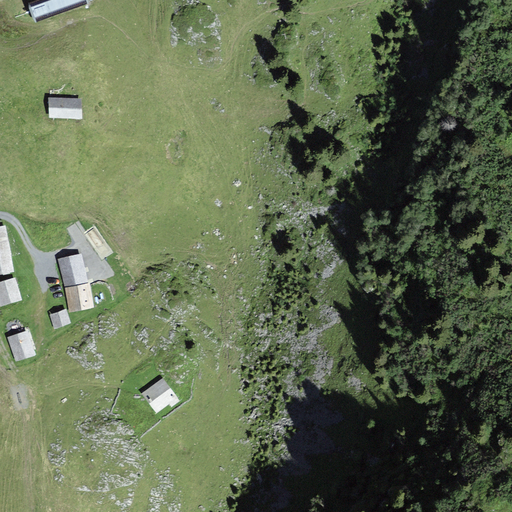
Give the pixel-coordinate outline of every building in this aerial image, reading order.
[(87,4),(85,0),(48,0),(30,7),(35,23),(87,4)] [(79,98),(50,98),(49,118),(79,118),(79,98)] [(0,272),(13,270),(4,226),(0,227),(0,272)] [(87,281),(81,254),(60,259),(65,285),(87,281)] [(20,299),(14,279),(0,282),(0,301),(1,305),(20,299)] [(93,306),(88,284),(66,288),(71,310),(93,306)] [(70,322),(66,310),(50,315),(54,327),(70,322)] [(35,354),(27,331),(8,337),(16,361),(35,354)] [(180,400),(162,378),(145,393),(149,397),(151,400),(148,402),(157,413),(169,403),(172,407),(180,400)]
